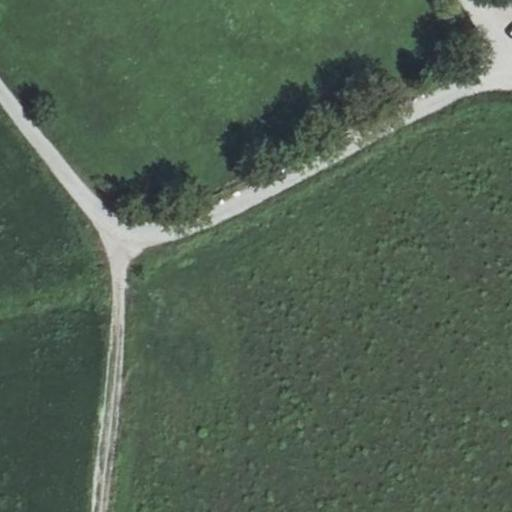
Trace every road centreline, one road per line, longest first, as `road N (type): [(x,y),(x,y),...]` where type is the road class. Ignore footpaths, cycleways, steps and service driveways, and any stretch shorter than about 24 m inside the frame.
road 1 (unclassified): [(0,87),(118,236),(178,221),(503,70),(468,0)]
road 2 (track): [(118,236),(120,384),(106,511)]
